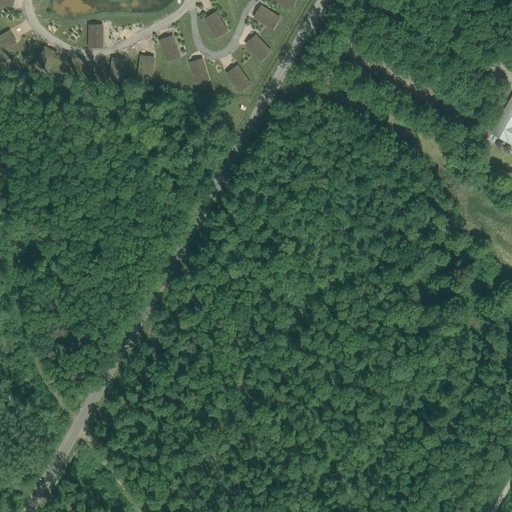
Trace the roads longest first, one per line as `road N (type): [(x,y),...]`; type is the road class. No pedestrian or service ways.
road 1 (unclassified): [(28,511),(322,0)]
road 2 (track): [(137,511),(36,359),(0,156)]
road 3 (unclassified): [(511,77),(378,0)]
